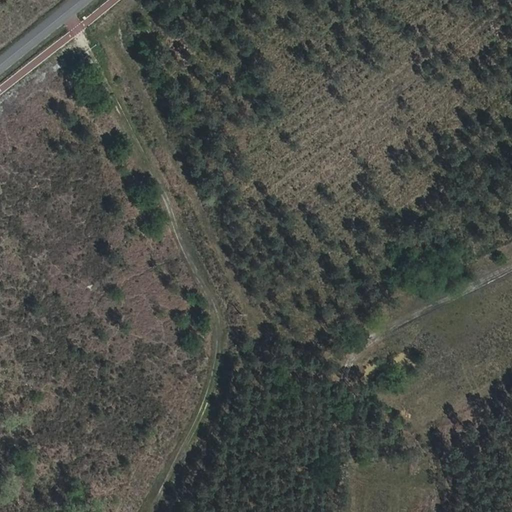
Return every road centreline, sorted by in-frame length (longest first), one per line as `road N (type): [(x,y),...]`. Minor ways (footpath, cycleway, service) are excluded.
road 1 (track): [(147,511),(205,414),(222,325),(69,12)]
road 2 (track): [(511,267),(359,347),(347,384),(341,511)]
road 3 (track): [(359,347),(330,356),(221,351)]
